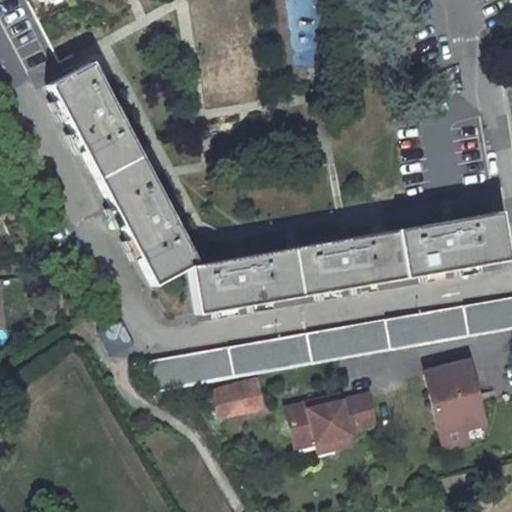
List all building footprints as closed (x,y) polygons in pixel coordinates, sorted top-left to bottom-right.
[(326,64),(320,0),(286,0),(293,67),(326,64)] [(195,266),(88,64),(45,87),(151,286),(185,267),(195,266)] [(496,212),(195,266),(185,267),(193,314),(503,260),(496,212)] [(511,298),(151,362),(156,391),(385,350),(511,327),(511,298)] [(95,332),(107,357),(131,345),(118,320),(95,332)] [(466,362),(423,372),(442,448),(485,438),(466,362)] [(254,381),(214,390),(217,406),(258,398),(254,381)] [(339,394),(319,399),(321,406),(341,401),(339,394)] [(332,447),(352,442),(348,428),(375,421),(368,395),(341,401),(321,406),(319,399),(285,408),(295,448),(313,444),(330,440),(332,447)] [(217,406),(219,417),(260,408),(258,398),(217,406)] [(314,452),(332,447),(330,440),(313,444),(314,452)]
